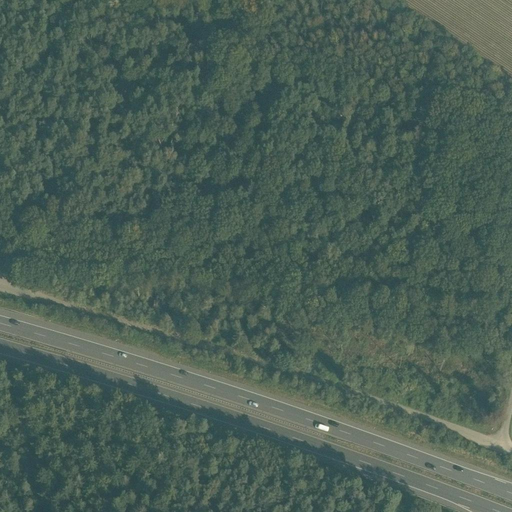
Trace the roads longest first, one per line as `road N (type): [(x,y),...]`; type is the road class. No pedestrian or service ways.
road 1 (track): [(511,450),(0,278)]
road 2 (motorway): [(511,493),(333,426),(0,323)]
road 3 (motorway): [(0,347),(499,511)]
